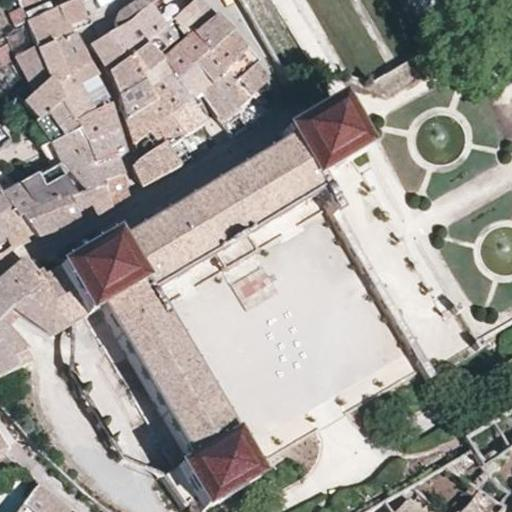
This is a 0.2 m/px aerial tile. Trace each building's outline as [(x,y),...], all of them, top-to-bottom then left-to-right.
[(118,27),(120,31),(155,2),(151,0),(146,0),(119,19),(117,23),(118,27)] [(175,0),(185,11),(195,3),(192,0),(175,0)] [(157,1),(155,2),(120,31),(116,33),(135,53),(144,46),(171,23),(175,20),(157,1)] [(217,20),(212,16),(195,3),(185,11),(183,13),(180,16),(198,35),(217,20)] [(25,22),(29,31),(38,54),(69,42),(68,37),(64,31),(85,22),(76,5),(25,22)] [(198,35),(193,39),(209,57),(233,39),(233,36),(217,20),(198,35)] [(50,81),(38,54),(29,31),(4,40),(19,72),(23,72),(35,94),(50,83),(50,81)] [(116,33),(91,48),(110,76),(135,53),(116,33)] [(144,94),(165,79),(171,86),(194,69),(209,57),(193,39),(186,44),(161,64),(139,80),(138,88),(144,94)] [(211,87),(228,75),(237,83),(256,69),(259,66),(252,60),(233,39),(209,57),(194,69),(211,87)] [(38,54),(50,81),(88,65),(74,41),(69,42),(38,54)] [(118,102),(138,88),(139,80),(161,64),(158,60),(155,58),(144,46),(135,53),(110,76),(118,102)] [(369,80),(379,99),(415,81),(405,62),(369,80)] [(50,83),(61,101),(100,86),(88,65),(50,81),(50,83)] [(171,86),(186,105),(197,97),(211,87),(194,69),(171,86)] [(212,118),(220,126),(259,94),(267,87),(267,85),(256,69),(237,83),(228,75),(211,87),(197,97),(205,108),(212,118)] [(144,94),(156,107),(184,144),(205,130),(206,129),(195,115),(186,105),(171,86),(165,79),(144,94)] [(20,105),(24,109),(36,124),(30,127),(18,132),(25,141),(34,154),(46,148),(76,131),(73,124),(61,101),(50,83),(35,94),(20,105)] [(61,101),(73,124),(108,111),(100,86),(61,101)] [(229,129),(233,135),(240,129),(245,133),(265,119),(269,112),(271,100),(270,93),(267,87),(259,94),(220,126),(225,132),(229,129)] [(118,102),(126,124),(138,116),(156,107),(144,94),(138,88),(118,102)] [(154,311),(144,295),(212,255),(243,237),(319,193),(312,180),(321,176),(364,150),(332,97),(309,110),(304,113),(305,116),(300,119),(293,123),(274,134),(281,147),(232,176),(209,190),(149,225),(115,246),(110,237),(93,245),(61,263),(57,265),(41,277),(37,273),(33,277),(21,262),(13,267),(0,277),(0,306),(16,317),(46,338),(67,326),(70,324),(81,318),(95,310),(100,319),(107,330),(132,374),(180,453),(184,461),(171,469),(160,477),(157,478),(177,509),(188,499),(196,510),(252,478),(247,468),(242,458),(240,455),(198,386),(154,311)] [(162,148),(152,156),(141,165),(133,169),(141,190),(180,170),(169,153),(184,144),(156,107),(138,116),(126,124),(135,148),(141,143),(153,136),(162,148)] [(76,131),(83,146),(116,134),(108,111),(73,124),(76,131)] [(0,129),(0,155),(3,153),(12,145),(7,137),(3,132),(0,129)] [(54,170),(72,202),(101,188),(94,171),(83,146),(76,131),(46,148),(54,161),(58,168),(54,170)] [(94,171),(96,168),(116,161),(125,158),(116,134),(83,146),(94,171)] [(141,143),(145,149),(152,156),(162,148),(153,136),(141,143)] [(46,148),(34,154),(43,168),(54,161),(46,148)] [(94,171),(101,188),(121,177),(116,161),(96,168),(94,171)] [(17,194),(32,219),(72,202),(54,170),(37,181),(17,194)] [(101,188),(72,202),(32,219),(21,223),(37,243),(86,224),(87,223),(128,200),(127,197),(121,177),(101,188)] [(17,194),(4,202),(20,224),(21,223),(32,219),(17,194)] [(4,202),(0,196),(0,231),(20,224),(4,202)] [(0,262),(13,253),(17,250),(37,243),(21,223),(20,224),(0,231),(0,262)] [(221,272),(222,273),(237,264),(241,262),(253,255),(252,252),(243,237),(212,255),(221,272)] [(0,327),(2,329),(5,332),(11,324),(16,317),(0,306),(0,327)] [(0,373),(28,362),(5,332),(2,329),(0,327),(0,373)] [(502,506),(510,495),(493,476),(498,470),(506,458),(509,450),(511,449),(511,408),(483,426),(499,453),(482,456),(467,456),(458,462),(445,470),(477,496),(471,502),(481,511),(502,511),(506,509),(502,506)] [(0,511),(21,511),(36,491),(41,488),(23,473),(5,474),(0,481),(0,511)] [(36,491),(21,511),(67,511),(41,488),(36,491)] [(421,511),(409,502),(399,511),(398,511),(421,511)]
